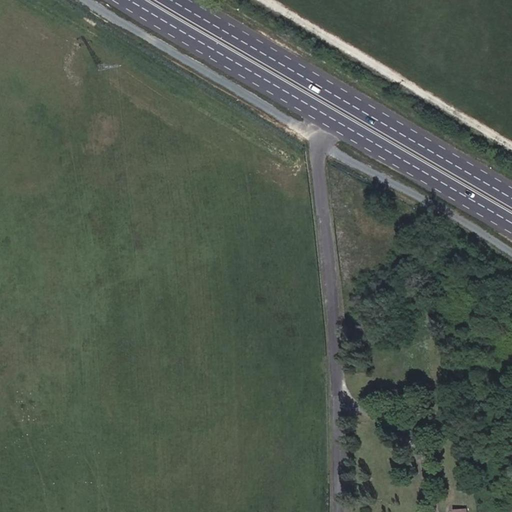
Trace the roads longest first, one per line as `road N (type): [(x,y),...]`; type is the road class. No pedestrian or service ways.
road 1 (unclassified): [(85,0),(511,252)]
road 2 (primary): [(129,0),(511,223)]
road 3 (primary): [(511,198),(173,0)]
